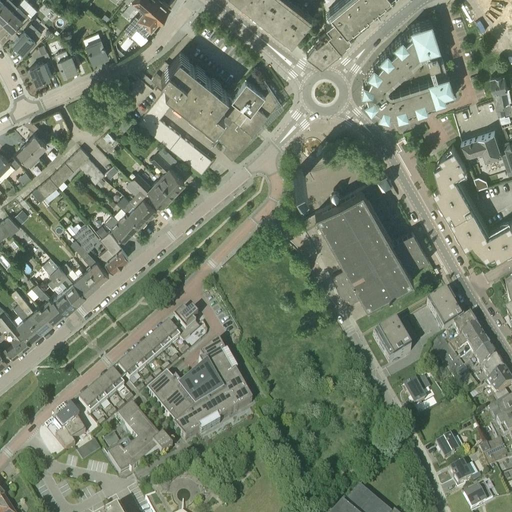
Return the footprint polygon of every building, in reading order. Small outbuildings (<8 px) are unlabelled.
[(22,0),(13,11),(2,22),(11,31),(27,14),(30,17),(37,10),(25,0),(22,0)] [(87,0),(86,0),(81,7),(86,10),(92,3),(87,0)] [(143,11),(151,0),(131,0),(122,13),(127,17),(136,5),(141,10),(143,11)] [(151,0),(143,11),(141,10),(136,16),(135,15),(123,29),(131,35),(136,28),(145,35),(169,6),(161,0),(151,0)] [(291,0),(237,0),(290,42),(311,16),(291,0)] [(329,34),(339,46),(349,38),(349,34),(347,31),(372,10),(373,11),(373,10),(384,0),(338,0),(325,11),(332,19),(325,25),(329,30),(327,32),(329,34)] [(0,20),(2,22),(13,11),(3,2),(0,5),(0,20)] [(442,59),(438,46),(439,46),(430,20),(409,26),(410,28),(386,49),(378,57),(373,64),(366,73),(362,81),(360,92),(361,92),(363,101),(370,110),(377,115),(388,118),(397,117),(436,105),(435,102),(454,96),(443,59),(442,59)] [(35,40),(25,30),(12,44),(23,53),(35,40)] [(341,49),(339,46),(329,34),(327,32),(327,33),(325,31),(314,43),(306,54),(318,63),(324,63),(335,53),(335,54),(341,49)] [(107,56),(99,38),(85,44),(92,62),(107,56)] [(43,53),(47,51),(44,44),(38,47),(41,54),(43,53)] [(117,60),(124,55),(117,49),(113,50),(117,60)] [(77,69),(70,54),(68,55),(66,50),(54,54),(63,75),(77,69)] [(220,108),(230,95),(178,54),(170,66),(164,62),(150,79),(141,72),(135,75),(153,89),(157,84),(164,89),(180,102),(181,102),(189,108),(187,110),(195,116),(197,114),(205,121),(203,123),(211,129),(225,111),(220,108)] [(36,83),(49,77),(43,62),(29,68),(36,83)] [(491,76),(495,99),(497,109),(499,116),(504,115),(504,118),(509,117),(511,116),(511,113),(510,105),(505,106),(502,91),(508,90),(507,85),(511,85),(509,73),(503,74),(501,71),(497,72),(496,75),(491,76)] [(263,94),(245,80),(232,97),(230,95),(220,108),(225,111),(233,118),(217,139),(226,147),(223,150),(232,159),(231,159),(231,160),(256,135),(256,134),(255,135),(252,133),(260,123),(262,125),(281,106),(279,103),(282,101),(279,97),(276,99),(274,95),(275,96),(275,95),(275,94),(276,94),(270,85),(269,86),(268,84),(267,85),(268,87),(263,94)] [(180,102),(164,89),(158,97),(139,122),(137,123),(201,173),(211,160),(159,119),(174,99),(179,104),(180,102)] [(511,150),(509,141),(506,142),(499,144),(498,141),(495,131),(494,132),(480,136),(479,136),(479,137),(461,142),(466,156),(479,152),(480,156),(484,155),(486,160),(502,155),(509,175),(511,174),(511,150)] [(108,132),(103,137),(110,145),(115,140),(108,132)] [(25,143),(36,154),(37,154),(46,145),(40,138),(39,139),(35,134),(25,143)] [(30,166),(39,157),(36,154),(25,143),(16,152),(21,157),(20,157),(27,164),(30,166)] [(84,159),(87,157),(88,155),(80,147),(76,151),(84,159)] [(157,178),(173,193),(184,181),(169,168),(171,166),(170,166),(176,160),(162,147),(150,160),(163,172),(157,178)] [(460,157),(455,148),(443,155),(445,159),(435,165),(440,182),(442,186),(436,189),(450,213),(452,212),(456,218),(454,219),(467,244),(473,240),(475,245),(487,257),(497,251),(499,256),(511,248),(511,222),(489,234),(456,175),(466,169),(460,157)] [(80,163),(84,159),(76,151),(72,155),(80,163)] [(0,171),(0,172),(10,163),(3,157),(0,153),(0,171)] [(77,167),(78,165),(80,163),(72,155),(68,159),(77,167)] [(18,168),(22,165),(14,156),(10,159),(18,168)] [(83,170),(91,161),(87,157),(84,159),(80,163),(78,165),(83,170)] [(73,171),(77,167),(68,159),(65,162),(73,171)] [(87,174),(96,166),(91,161),(83,170),(87,174)] [(69,174),(73,171),(65,162),(61,166),(69,174)] [(113,165),(105,173),(110,178),(118,170),(113,165)] [(65,178),(69,174),(61,166),(57,170),(65,178)] [(91,179),(100,170),(96,166),(87,174),(91,179)] [(301,169),(292,174),(297,182),(305,177),(301,169)] [(61,182),(65,178),(57,170),(53,174),(61,182)] [(96,182),(100,178),(104,174),(100,170),(91,179),(95,183),(96,182)] [(173,193),(157,178),(150,184),(138,172),(130,181),(139,190),(148,198),(151,195),(162,205),(173,193)] [(57,186),(61,182),(53,174),(49,178),(57,186)] [(394,291),(413,280),(408,272),(428,260),(412,231),(411,232),(392,242),(367,198),(391,185),(392,184),(386,174),(379,177),(378,178),(314,213),(315,215),(321,225),(317,228),(319,232),(323,230),(345,269),(330,277),(346,306),(361,298),(366,306),(385,296),(386,297),(386,298),(387,298),(388,298),(388,299),(389,299),(390,299),(391,299),(392,299),(392,298),(393,298),(393,297),(394,297),(394,296),(395,296),(395,295),(395,294),(395,293),(395,292),(394,292),(394,291)] [(52,190),(57,186),(49,178),(45,181),(52,190)] [(105,183),(100,178),(96,182),(101,187),(105,183)] [(48,193),(52,190),(45,181),(41,185),(48,193)] [(44,197),(48,193),(41,185),(37,188),(44,197)] [(39,201),(44,197),(37,188),(31,192),(39,201)] [(145,201),(148,198),(139,190),(129,201),(148,219),(156,211),(145,201)] [(140,227),(148,219),(129,201),(122,208),(121,207),(120,208),(124,212),(138,225),(140,227)] [(138,225),(124,212),(117,220),(131,233),(138,225)] [(131,233),(117,220),(112,214),(104,223),(123,241),(131,233)] [(0,222),(0,224),(8,232),(10,234),(19,227),(8,216),(0,222)] [(53,257),(63,248),(42,226),(32,235),(53,257)] [(108,232),(102,226),(96,231),(102,237),(108,232)] [(80,245),(87,252),(94,245),(79,229),(71,235),(80,245)] [(128,258),(108,233),(100,240),(108,249),(100,256),(104,261),(112,271),(128,258)] [(95,261),(87,252),(80,245),(75,250),(83,258),(90,265),(87,268),(99,283),(108,275),(96,260),(95,261)] [(53,257),(44,264),(50,271),(58,264),(53,257)] [(60,267),(60,268),(66,274),(71,269),(65,263),(60,267)] [(60,268),(60,267),(58,265),(48,274),(52,278),(57,283),(63,288),(64,289),(65,288),(77,303),(86,296),(85,295),(72,281),(66,274),(60,268)] [(99,283),(87,268),(72,281),(85,295),(99,283)] [(57,283),(52,278),(51,279),(48,282),(47,283),(52,288),(57,283)] [(65,311),(52,299),(37,284),(31,288),(38,295),(45,303),(41,307),(39,304),(37,305),(52,322),(65,311)] [(71,309),(77,303),(65,288),(64,289),(63,288),(52,299),(65,311),(66,313),(70,309),(71,309)] [(463,321),(462,321),(447,294),(426,305),(443,334),(463,321)] [(52,322),(37,305),(39,308),(34,312),(21,296),(21,297),(15,301),(18,304),(41,332),(52,322)] [(29,341),(41,332),(18,304),(14,307),(14,309),(22,319),(16,324),(16,325),(29,341)] [(16,325),(16,324),(4,310),(0,306),(0,330),(1,332),(6,328),(13,337),(11,339),(13,342),(6,348),(5,346),(0,349),(0,352),(7,360),(30,342),(29,341),(16,325)] [(174,332),(180,339),(183,343),(190,337),(187,334),(197,326),(193,322),(197,318),(191,311),(187,315),(183,310),(173,318),(180,327),(174,332)] [(463,321),(443,334),(449,345),(476,328),(469,317),(463,321)] [(410,352),(394,324),(372,337),(388,364),(410,352)] [(180,339),(174,332),(168,325),(167,326),(169,328),(167,329),(166,327),(159,333),(161,335),(171,346),(180,339)] [(443,334),(431,343),(454,379),(467,370),(473,367),(469,362),(490,349),(483,338),(476,328),(449,345),(443,334)] [(161,335),(159,336),(158,335),(151,340),(152,342),(153,342),(163,353),(171,346),(161,335)] [(153,342),(152,342),(151,343),(149,342),(142,347),(144,349),(154,361),(163,353),(153,342)] [(224,356),(221,351),(217,343),(199,358),(201,363),(198,365),(206,378),(201,381),(198,376),(197,377),(198,377),(183,389),(175,380),(174,380),(175,382),(173,384),(166,376),(146,393),(175,426),(173,428),(185,442),(200,433),(198,429),(216,419),(218,422),(252,403),(235,375),(232,376),(221,357),(224,356)] [(183,355),(189,350),(186,346),(180,352),(183,355)] [(144,349),(142,351),(141,349),(134,355),(136,356),(146,368),(154,361),(144,349)] [(471,376),(496,360),(490,349),(469,362),(473,367),(467,370),(471,376)] [(136,356),(134,358),(133,356),(126,362),(127,364),(127,363),(137,375),(146,368),(136,356)] [(172,364),(178,359),(175,356),(169,361),(172,364)] [(478,387),(503,371),(496,360),(471,376),(478,387)] [(127,363),(127,364),(126,365),(124,363),(117,369),(129,382),(137,375),(127,363)] [(164,372),(170,366),(167,363),(161,368),(164,372)] [(155,379),(161,374),(158,370),(152,375),(155,379)] [(497,401),(508,395),(504,390),(511,384),(503,371),(478,387),(469,392),(472,398),(483,392),(483,388),(487,387),(489,387),(495,395),(493,396),(497,401)] [(105,383),(115,394),(124,387),(112,374),(105,379),(107,381),(105,382),(105,383)] [(147,386),(153,381),(150,377),(144,383),(147,386)] [(430,388),(424,377),(404,388),(414,406),(425,399),(421,392),(430,388)] [(105,383),(105,382),(104,381),(97,386),(99,388),(97,390),(107,401),(115,394),(105,383)] [(138,393),(144,388),(141,385),(136,390),(138,393)] [(97,390),(96,388),(89,394),(90,395),(89,397),(88,397),(98,409),(107,401),(97,390)] [(133,398),(130,394),(124,400),(127,403),(133,398)] [(88,397),(89,397),(87,395),(80,401),(82,403),(80,404),(79,402),(78,403),(90,416),(98,409),(88,397)] [(496,422),(511,414),(511,399),(511,401),(508,395),(497,401),(497,402),(489,407),(496,422)] [(119,410),(125,405),(122,402),(116,407),(119,410)] [(78,419),(68,406),(52,420),(54,422),(52,423),(60,434),(55,438),(66,452),(73,447),(75,447),(72,442),(85,434),(76,420),(78,419)] [(160,439),(131,406),(115,419),(115,420),(121,415),(128,424),(124,427),(137,442),(128,450),(125,446),(115,452),(115,453),(109,457),(108,456),(107,456),(120,475),(129,470),(131,473),(156,450),(160,455),(172,449),(162,437),(160,439)] [(110,417),(116,412),(113,409),(107,414),(110,417)] [(497,440),(511,434),(511,414),(496,422),(496,423),(490,425),(497,440)] [(99,427),(105,422),(102,418),(96,424),(99,427)] [(511,456),(511,434),(497,440),(487,445),(490,451),(483,454),(488,465),(494,462),(511,456)] [(120,443),(117,436),(107,440),(109,447),(120,443)] [(452,440),(450,436),(435,444),(444,460),(459,452),(457,449),(452,440)] [(490,451),(487,445),(486,443),(480,446),(483,454),(490,451)] [(511,457),(495,463),(510,494),(511,494),(511,457)] [(471,478),(463,463),(449,470),(453,477),(452,477),(453,479),(454,478),(458,485),(471,478)] [(471,478),(473,482),(481,478),(479,473),(471,478)] [(492,498),(484,484),(464,496),(463,495),(471,510),(470,510),(492,498)] [(334,511),(394,511),(393,511),(392,511),(387,511),(358,487),(343,506),(341,504),(334,511)] [(13,511),(4,498),(0,493),(0,511),(13,511)]
